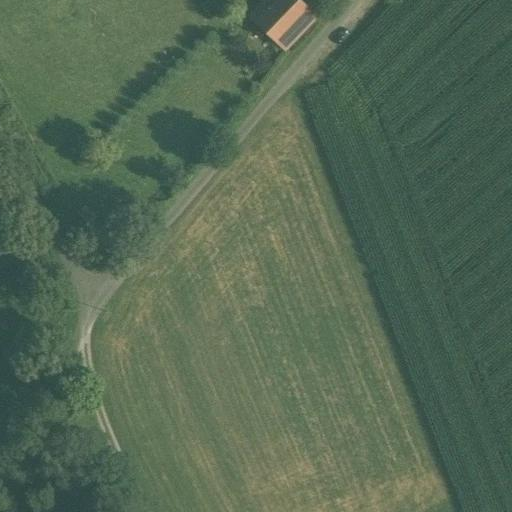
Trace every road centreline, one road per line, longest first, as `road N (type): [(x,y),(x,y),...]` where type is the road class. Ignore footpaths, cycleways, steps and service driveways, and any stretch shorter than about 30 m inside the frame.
road 1 (unclassified): [(354,0),(84,319)]
road 2 (unclassified): [(0,139),(84,319)]
road 3 (unclassified): [(84,319),(0,459)]
